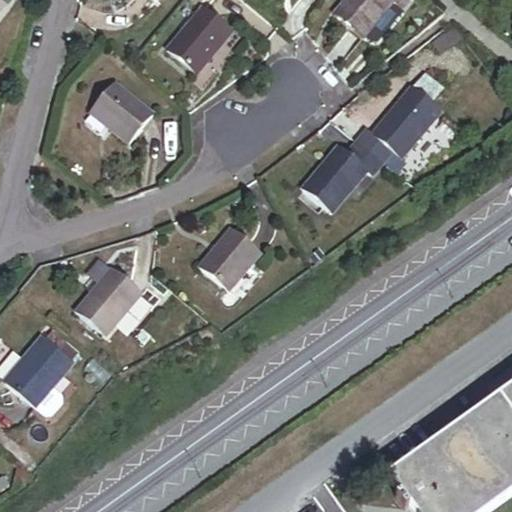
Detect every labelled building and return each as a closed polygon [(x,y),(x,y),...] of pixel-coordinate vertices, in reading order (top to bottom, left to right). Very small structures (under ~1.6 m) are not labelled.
[(399,19),(399,13),(409,1),(408,0),(349,0),(334,18),(360,40),(362,38),(371,46),(377,46),(399,19)] [(203,11),(167,54),(195,78),(231,35),(203,11)] [(438,20),(433,14),(425,20),(429,26),(438,20)] [(425,79),(412,95),(429,109),(442,94),(425,79)] [(115,88),(91,116),(127,146),(150,119),(115,88)] [(391,175),(440,118),(429,109),(412,95),(373,140),(369,137),(359,148),(382,167),(391,175)] [(332,217),(368,174),(373,178),(382,167),(359,148),(349,160),(339,151),(303,192),(332,217)] [(200,271),(229,295),(259,260),(230,235),(200,271)] [(112,274),(77,315),(105,340),(141,299),(112,274)] [(77,355),(52,335),(45,344),(70,364),(77,355)] [(45,344),(41,341),(24,361),(27,363),(7,386),(36,410),(46,418),(53,417),(63,405),(63,397),(53,390),(72,366),(70,364),(45,344)] [(494,511),(511,499),(511,388),(385,480),(398,498),(393,502),(400,511),(494,511)] [(0,494),(8,488),(2,480),(0,481),(0,494)]
